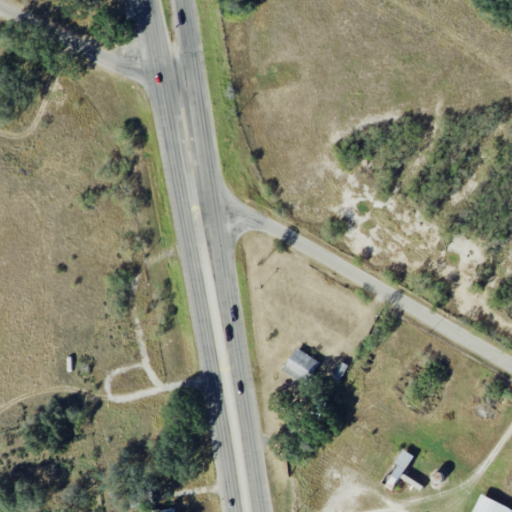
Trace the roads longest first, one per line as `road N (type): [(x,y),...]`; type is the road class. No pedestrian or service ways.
road 1 (primary): [(252,511),(181,89)]
road 2 (residential): [(511,364),(271,226),(204,205)]
road 3 (residential): [(181,89),(0,8)]
road 4 (residential): [(251,505),(76,487)]
